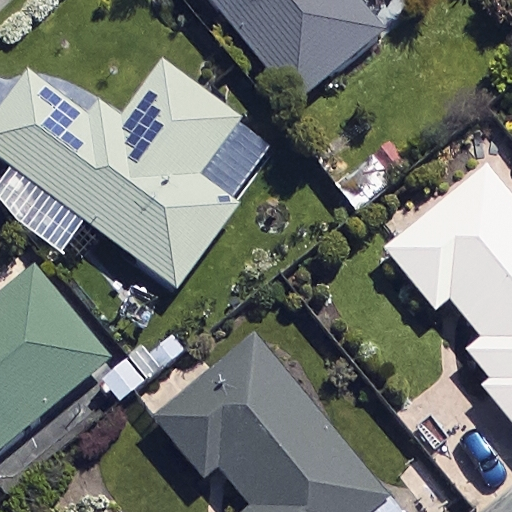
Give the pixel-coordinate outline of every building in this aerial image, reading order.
[(211,0),(302,113),(390,42),(356,0),(211,0)] [(250,136),(169,75),(116,146),(38,88),(0,139),(0,163),(183,300),(246,216),(210,189),(250,136)] [(490,350),(473,364),(496,393),(490,398),(511,425),(511,200),(496,181),(394,263),(441,322),(457,310),(490,350)] [(0,471),(120,371),(45,282),(0,319),(0,471)] [(386,511),(393,506),(264,350),(211,394),(190,368),(144,406),(215,491),(228,480),(254,511),(386,511)]
